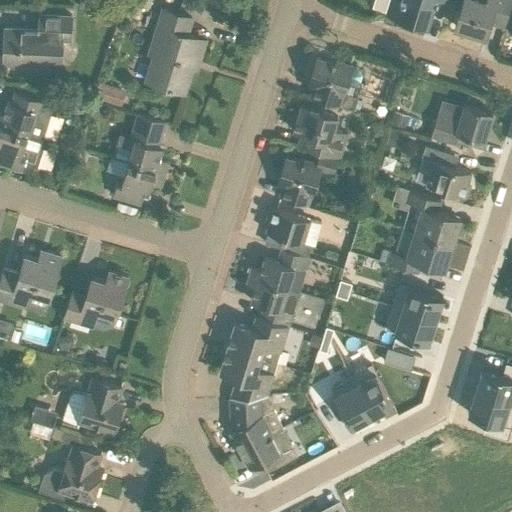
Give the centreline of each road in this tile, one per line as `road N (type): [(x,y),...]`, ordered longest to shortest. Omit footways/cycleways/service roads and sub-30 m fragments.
road 1 (residential): [(255,511),(434,415),(511,176)]
road 2 (residential): [(208,254),(284,11)]
road 3 (residential): [(511,86),(284,11)]
road 4 (unclassified): [(208,254),(0,191)]
road 5 (residential): [(182,420),(169,382),(208,254)]
